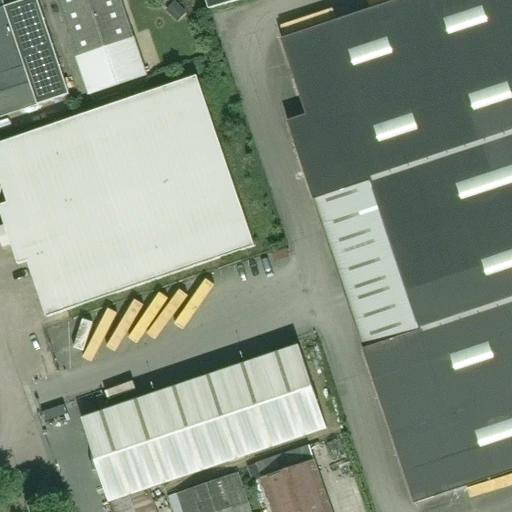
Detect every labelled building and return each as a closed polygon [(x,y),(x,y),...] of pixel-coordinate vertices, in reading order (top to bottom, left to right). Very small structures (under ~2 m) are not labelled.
[(0,0),(0,119),(70,96),(38,0),(32,0),(6,9),(6,8),(4,9),(0,0)] [(119,0),(57,0),(91,97),(146,78),(119,0)] [(245,0),(207,0),(211,10),(245,0)] [(511,0),(407,0),(384,8),(283,40),(308,118),(289,125),(314,203),(413,507),(447,496),(511,473),(511,0)] [(175,2),(167,10),(179,22),(187,13),(175,2)] [(0,228),(0,244),(2,251),(12,248),(18,267),(27,264),(46,319),(254,251),(197,79),(0,145),(0,181),(8,205),(0,207),(0,212),(5,227),(0,228)] [(84,420),(114,511),(158,511),(151,490),(329,431),(302,348),(84,420)] [(312,451),(310,446),(248,466),(250,472),(258,469),(262,481),(272,511),(331,511),(315,463),(312,451)] [(251,511),(238,475),(177,497),(181,511),(251,511)]
